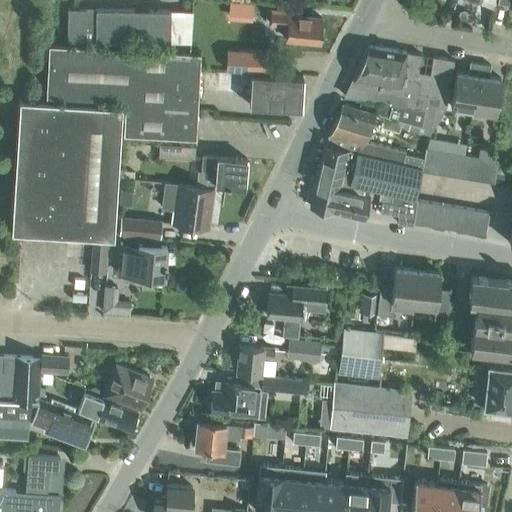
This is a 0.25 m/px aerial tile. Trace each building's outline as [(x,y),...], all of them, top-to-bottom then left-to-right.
[(511,8),(511,0),(497,0),(497,2),(511,4),(511,8)] [(86,9),(67,9),(66,41),(169,42),(170,10),(95,9),(95,13),(86,13),(86,9)] [(287,25),(285,39),(318,42),(321,17),(288,14),(288,12),(271,10),(270,23),(287,25)] [(124,102),(122,134),(195,138),(200,53),(48,45),(43,45),(42,61),(47,61),(45,98),(124,102)] [(418,71),(421,54),(369,45),(344,96),(378,101),(376,113),(420,124),(433,128),(446,105),(454,59),(433,56),(430,73),(418,71)] [(265,73),(266,51),(226,49),(225,70),(265,73)] [(468,73),(456,71),(451,105),(473,109),(480,63),(470,62),(468,73)] [(490,65),(480,63),(473,109),(495,112),(500,78),(488,77),(490,65)] [(249,105),(301,107),(302,76),(258,73),(251,73),(249,105)] [(121,106),(18,99),(10,231),(113,237),(121,106)] [(328,134),(324,145),(402,162),(405,153),(404,152),(404,149),(363,139),(375,113),(342,103),(327,134),(328,134)] [(380,126),(396,131),(400,121),(383,116),(380,126)] [(426,146),(425,146),(435,148),(438,136),(430,133),(426,146)] [(158,156),(195,158),(195,146),(159,144),(158,156)] [(402,162),(324,145),(323,145),(310,205),(363,217),(369,189),(392,194),(391,202),(382,199),(379,212),(398,215),(396,222),(412,226),(412,222),(416,200),(414,200),(420,171),(421,171),(423,156),(405,153),(402,162)] [(439,149),(435,148),(425,146),(425,147),(423,156),(421,171),(433,173),(439,149)] [(480,148),(479,156),(486,157),(489,157),(490,150),(480,148)] [(450,151),(439,149),(433,173),(445,175),(450,151)] [(462,153),(450,151),(445,175),(457,177),(462,153)] [(474,155),(462,153),(457,177),(469,178),(474,155)] [(215,170),(214,183),(244,186),(246,159),(202,155),(201,169),(215,170)] [(479,156),(474,155),(469,178),(481,180),(486,157),(479,156)] [(489,157),(486,157),(481,180),(493,182),(494,177),(497,164),(497,162),(498,159),(497,159),(489,157)] [(497,164),(494,177),(503,179),(507,164),(497,162),(497,164)] [(173,209),(171,223),(202,227),(206,204),(211,204),(214,187),(177,182),(164,181),(160,207),(173,209)] [(412,222),(425,224),(430,202),(416,200),(412,222)] [(442,204),(430,202),(425,224),(437,226),(442,204)] [(454,206),(442,204),(437,226),(449,227),(454,206)] [(466,207),(454,206),(449,227),(461,229),(466,207)] [(477,209),(466,207),(461,229),(473,231),(477,209)] [(489,211),(477,209),(473,231),(484,232),(489,211)] [(119,233),(123,234),(123,235),(155,237),(155,236),(159,237),(160,220),(120,217),(119,233)] [(154,246),(155,237),(123,235),(122,243),(120,243),(117,273),(124,273),(123,280),(133,281),(134,274),(163,277),(164,268),(166,268),(166,265),(165,265),(166,247),(154,246)] [(104,272),(106,244),(92,242),(90,270),(104,272)] [(393,282),(380,280),(376,312),(389,314),(391,300),(413,303),(417,269),(395,266),(393,282)] [(439,271),(417,269),(413,303),(435,305),(434,319),(447,320),(450,288),(437,287),(439,271)] [(468,300),(476,301),(470,349),(494,352),(511,353),(511,280),(471,275),(468,300)] [(306,305),(311,305),(310,308),(324,309),(326,288),(293,285),(292,293),(269,291),(267,314),(305,318),(306,305)] [(364,310),(376,312),(378,294),(366,293),(364,310)] [(342,327),(337,372),(377,376),(382,331),(342,327)] [(288,337),(285,356),(318,360),(320,340),(288,337)] [(234,368),(236,368),(236,371),(260,373),(262,357),(272,359),(273,348),(262,347),(262,346),(238,343),(237,354),(235,354),(233,356),(232,366),(234,368)] [(31,405),(34,396),(37,397),(39,356),(0,354),(0,432),(25,434),(27,405),(31,405)] [(66,372),(68,356),(41,354),(40,370),(66,372)] [(488,364),(483,403),(482,405),(484,406),(485,405),(491,406),(490,415),(509,418),(510,408),(511,408),(511,365),(490,363),(490,362),(488,362),(488,364)] [(148,376),(115,363),(103,394),(139,408),(150,380),(148,376)] [(305,392),(306,380),(261,376),(260,388),(305,392)] [(411,389),(334,381),(332,393),(329,427),(406,436),(411,389)] [(256,414),(259,386),(253,386),(222,382),(221,390),(212,389),(211,393),(207,395),(206,403),(210,406),(209,410),(243,414),(243,413),(256,414)] [(420,391),(418,401),(432,403),(434,393),(420,391)] [(83,392),(76,409),(95,415),(94,417),(130,430),(137,411),(83,392)] [(31,415),(30,417),(84,437),(92,417),(38,397),(38,398),(37,397),(34,396),(31,405),(35,406),(32,416),(31,415)] [(204,461),(238,464),(239,449),(222,448),(223,433),(249,435),(250,426),(225,423),(197,420),(194,448),(206,449),(204,461)] [(266,438),(267,428),(253,426),(252,437),(266,438)] [(305,447),(306,437),(293,435),(292,446),(305,447)] [(319,449),(320,438),(306,437),(305,447),(319,449)] [(347,452),(348,441),(335,440),(334,451),(347,452)] [(361,453),(362,442),(348,441),(347,452),(361,453)] [(384,445),(370,444),(369,455),(383,456),(384,445)] [(441,451),(427,449),(426,460),(439,461),(441,451)] [(454,453),(441,451),(439,461),(453,463),(454,453)] [(483,467),(485,456),(463,453),(462,464),(483,467)] [(0,466),(0,511),(57,511),(59,493),(63,488),(64,457),(59,457),(27,454),(25,490),(3,489),(4,466),(0,466)] [(258,473),(254,510),(274,511),(276,511),(281,466),(259,464),(258,473)] [(281,466),(276,511),(298,511),(303,468),(281,466)] [(303,468),(298,511),(320,511),(323,479),(303,477),(304,468),(303,468)] [(323,479),(320,511),(341,511),(346,472),(345,472),(344,481),(323,479)] [(346,472),(341,511),(363,511),(367,474),(346,472)] [(367,474),(363,511),(386,511),(387,500),(399,501),(401,477),(390,476),(367,474)] [(410,511),(432,511),(436,486),(414,483),(410,511)] [(160,500),(154,500),(152,511),(184,511),(185,508),(190,508),(192,486),(166,485),(165,495),(161,495),(160,500)] [(486,489),(479,488),(458,485),(457,489),(454,511),(475,511),(476,508),(477,504),(484,505),(486,489)] [(436,486),(432,511),(454,511),(457,489),(436,486)]
